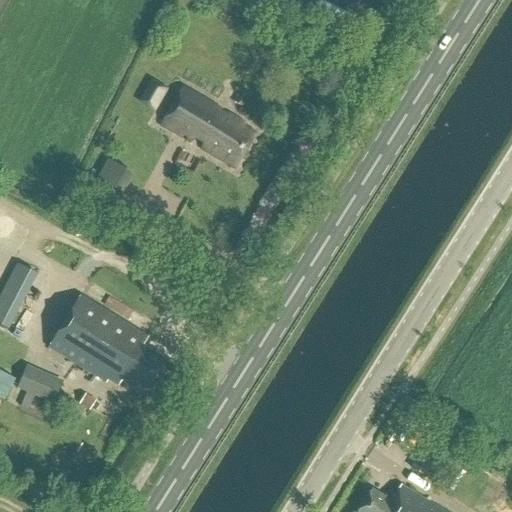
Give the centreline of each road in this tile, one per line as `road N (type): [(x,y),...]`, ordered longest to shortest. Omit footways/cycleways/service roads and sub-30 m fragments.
road 1 (primary): [(160,511),(481,0)]
road 2 (unclassified): [(296,511),(511,168)]
